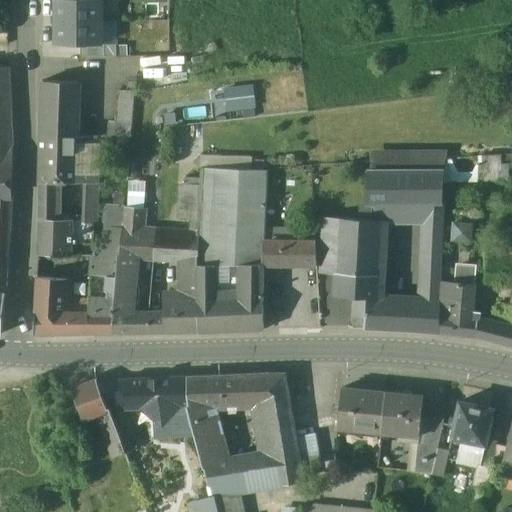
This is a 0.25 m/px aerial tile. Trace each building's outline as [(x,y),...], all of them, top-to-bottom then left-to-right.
[(56,0),(56,22),(103,23),(103,0),(92,0),(56,0)] [(102,44),(103,23),(56,22),(56,44),(81,44),(102,44)] [(102,44),(81,44),(81,56),(116,56),(116,44),(102,44)] [(8,68),(0,67),(0,146),(11,146),(8,68)] [(79,82),(43,81),(41,135),(77,136),(79,82)] [(119,90),(116,122),(109,121),(108,136),(131,137),(134,91),(119,90)] [(77,136),(41,135),(40,182),(57,182),(76,183),(77,136)] [(99,136),(77,136),(76,183),(86,183),(98,183),(99,136)] [(12,165),(11,146),(0,146),(0,197),(11,198),(13,165),(12,165)] [(480,158),(481,181),(508,181),(507,167),(501,167),(501,157),(480,158)] [(267,170),(201,168),(199,233),(198,253),(197,253),(197,259),(197,267),(215,266),(239,265),(262,265),(262,266),(263,266),(264,243),(267,170)] [(395,171),(367,171),(365,205),(395,204),(395,171)] [(444,171),(395,171),(395,204),(427,205),(442,204),(444,171)] [(57,182),(40,182),(39,219),(56,220),(57,182)] [(86,183),(85,223),(97,223),(97,205),(98,183),(86,183)] [(181,184),(178,231),(199,233),(198,185),(181,184)] [(11,198),(0,197),(0,266),(7,267),(11,198)] [(442,204),(427,205),(426,228),(441,229),(442,204)] [(125,208),(97,205),(97,223),(97,227),(123,230),(125,208)] [(123,230),(120,254),(119,254),(118,262),(117,278),(116,281),(132,283),(134,256),(153,257),(157,228),(142,228),(144,210),(125,208),(123,230)] [(339,218),(323,217),(321,251),(321,265),(336,266),(339,218)] [(382,221),(339,218),(336,266),(334,296),(354,297),(360,298),(362,264),(379,265),(382,221)] [(56,220),(39,219),(38,255),(70,256),(71,220),(56,220)] [(454,236),(472,238),(474,222),(456,220),(454,236)] [(272,227),(273,236),(293,236),(293,226),(272,227)] [(178,231),(157,228),(153,257),(185,259),(197,259),(197,253),(198,253),(199,233),(178,231)] [(426,228),(424,228),(421,294),(422,301),(421,332),(438,333),(439,314),(440,302),(437,301),(441,229),(426,228)] [(315,241),(264,243),(263,266),(316,267),(315,241)] [(511,260),(489,257),(487,266),(486,280),(511,283),(511,260)] [(197,259),(185,259),(186,287),(187,286),(187,296),(198,296),(197,267),(197,259)] [(118,262),(103,260),(102,277),(117,278),(118,262)] [(474,277),(476,264),(461,263),(459,276),(474,277)] [(422,301),(376,298),(378,296),(379,265),(362,264),(360,298),(359,306),(365,307),(364,328),(421,332),(422,301)] [(215,266),(197,267),(198,296),(199,332),(263,330),(261,281),(262,266),(262,265),(239,265),(240,298),(216,300),(215,266)] [(80,275),(64,273),(61,277),(61,279),(67,279),(67,281),(80,282),(80,275)] [(474,277),(459,276),(458,286),(473,288),(474,279),(474,277)] [(61,279),(37,277),(34,329),(39,334),(83,334),(84,312),(65,312),(67,281),(67,279),(61,279)] [(132,283),(116,281),(115,294),(113,312),(112,333),(149,333),(149,316),(133,316),(134,299),(130,299),(132,283)] [(458,286),(445,285),(443,314),(439,314),(438,333),(476,337),(477,322),(477,320),(471,320),(473,288),(458,286)] [(115,294),(100,293),(98,312),(113,312),(115,294)] [(187,296),(165,296),(166,315),(149,316),(149,333),(199,332),(198,296),(187,296)] [(360,298),(354,297),(353,328),(364,328),(365,307),(359,306),(360,298)] [(112,333),(113,312),(98,312),(84,312),(83,334),(112,333)] [(511,330),(508,330),(477,322),(476,337),(511,346),(511,330)] [(285,374),(267,374),(237,375),(238,405),(256,404),(265,455),(298,449),(285,374)] [(237,375),(188,377),(189,407),(213,406),(238,405),(237,375)] [(187,377),(123,379),(123,380),(98,381),(108,408),(142,407),(154,417),(155,418),(166,406),(186,405),(188,405),(187,377)] [(96,379),(72,388),(84,419),(97,414),(108,443),(118,439),(115,428),(108,408),(98,381),(96,379)] [(385,393),(342,389),(338,429),(381,433),(385,393)] [(424,397),(385,393),(381,433),(420,437),(424,397)] [(493,409),(460,402),(456,419),(450,417),(448,425),(454,427),(452,438),(468,441),(485,445),(486,439),(493,409)] [(186,405),(166,406),(155,418),(154,417),(155,431),(156,438),(194,436),(186,405)] [(213,406),(189,407),(192,421),(217,420),(213,406)] [(443,421),(427,419),(424,443),(438,445),(443,421)] [(217,420),(192,421),(204,466),(227,462),(217,420)] [(108,443),(113,456),(123,453),(118,439),(108,443)] [(498,442),(486,439),(485,445),(483,453),(482,453),(474,485),(486,488),(491,467),(497,445),(498,442)] [(485,445),(468,441),(466,449),(482,453),(483,453),(485,445)] [(438,445),(424,443),(419,442),(415,473),(432,474),(438,445)] [(508,448),(497,445),(491,467),(503,470),(506,457),(508,448)] [(227,462),(204,466),(209,486),(212,485),(214,494),(235,490),(303,480),(298,449),(265,455),(227,462)] [(511,458),(507,458),(501,485),(511,487),(511,458)] [(239,511),(235,490),(214,494),(218,511),(239,511)] [(218,511),(214,495),(190,502),(192,511),(218,511)] [(337,511),(338,506),(314,503),(314,506),(302,505),(301,511),(337,511)]
